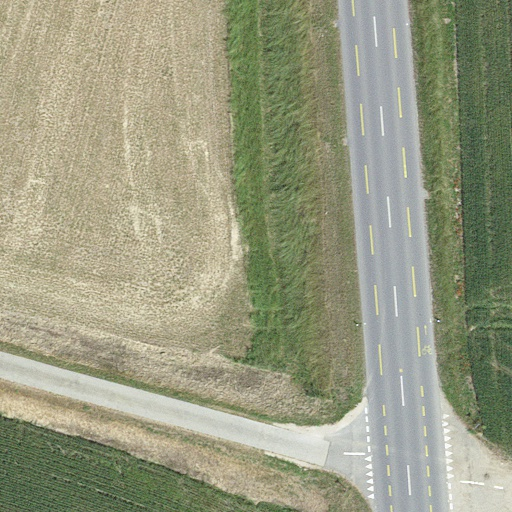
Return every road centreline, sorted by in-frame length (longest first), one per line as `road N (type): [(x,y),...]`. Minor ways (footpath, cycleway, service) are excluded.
road 1 (track): [(511,482),(0,347)]
road 2 (secondary): [(422,511),(384,0)]
